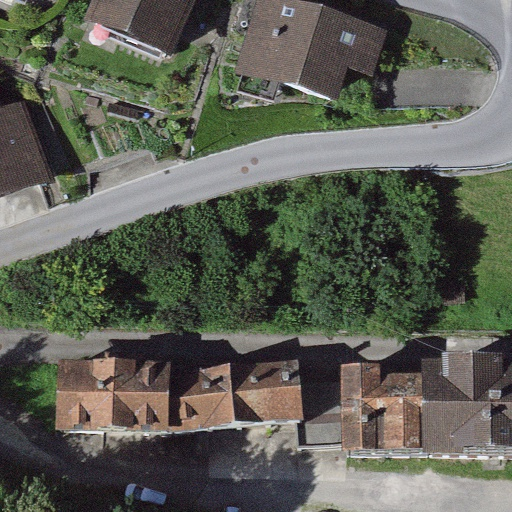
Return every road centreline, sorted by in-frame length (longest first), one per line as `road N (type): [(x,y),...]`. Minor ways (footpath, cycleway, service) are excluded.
road 1 (residential): [(0,248),(291,154),(456,145),(511,123)]
road 2 (residential): [(511,351),(0,345)]
